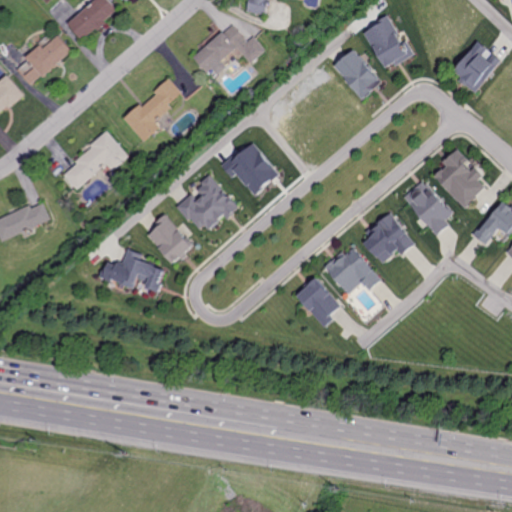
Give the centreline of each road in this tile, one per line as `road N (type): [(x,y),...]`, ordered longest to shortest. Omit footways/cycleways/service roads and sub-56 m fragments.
road 1 (residential): [(461,119),(433,93),(416,92),(199,277),(193,295),(204,314),(228,316),(461,119)]
road 2 (trunk): [(485,467),(0,386)]
road 3 (residential): [(0,170),(195,0)]
